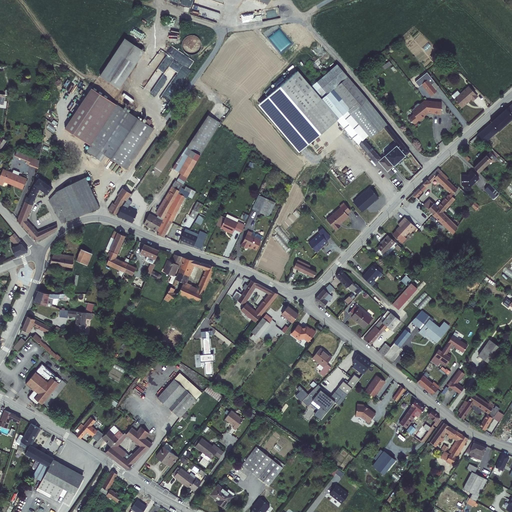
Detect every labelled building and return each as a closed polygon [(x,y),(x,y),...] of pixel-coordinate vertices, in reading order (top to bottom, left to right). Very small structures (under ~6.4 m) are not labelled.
[(194,4),(191,14),(204,17),(207,8),(194,4)] [(129,40),(103,76),(122,89),(147,54),(129,40)] [(190,68),(195,60),(180,51),(173,62),(180,66),(161,97),(170,103),(190,69),(190,68)] [(390,60),(383,65),(385,69),(392,64),(390,60)] [(338,119),(339,118),(325,101),(350,80),(340,68),(315,89),(303,74),(272,98),(311,147),(342,123),(338,119)] [(420,86),(423,84),(422,83),(428,79),(432,85),(436,82),(428,72),(416,81),(420,86)] [(432,85),(428,79),(422,83),(423,84),(432,95),(437,91),(436,90),(432,85)] [(370,137),(383,126),(385,123),(350,80),(325,101),(339,118),(338,119),(342,123),(358,144),(364,139),(368,135),(370,137)] [(458,90),(452,96),(463,108),(474,98),(475,99),(478,96),(469,86),(462,93),(458,90)] [(119,106),(95,88),(66,128),(91,145),(119,106)] [(430,114),(438,116),(440,106),(433,104),(434,103),(424,100),(420,103),(419,103),(417,102),(414,104),(414,107),(417,110),(413,113),(414,114),(408,118),(411,121),(412,121),(414,123),(418,120),(419,121),(423,118),(422,116),(424,114),(425,114),(427,112),(430,113),(430,114)] [(501,132),(511,121),(511,104),(478,135),(486,143),(493,136),(492,135),(498,130),(501,132)] [(119,106),(91,145),(90,147),(94,150),(98,153),(100,150),(105,154),(128,170),(155,131),(119,106)] [(220,125),(208,117),(202,125),(215,133),(220,125)] [(397,144),(384,156),(394,166),(409,153),(385,123),(383,126),(397,144)] [(215,133),(202,125),(173,170),(182,176),(188,179),(215,133)] [(481,141),(476,136),(467,144),(473,149),(481,141)] [(358,144),(389,179),(395,174),(391,169),(382,158),(381,159),(364,139),(358,144)] [(494,151),(498,155),(504,150),(499,145),(494,151)] [(471,159),(461,149),(459,152),(469,162),(471,159)] [(98,153),(96,156),(101,160),(105,154),(100,150),(98,153)] [(497,155),(491,150),(475,168),(480,173),(492,160),(494,162),(497,158),(495,156),(497,155)] [(39,161),(17,151),(14,156),(30,163),(29,165),(38,169),(39,161)] [(384,156),(382,158),(391,169),(394,166),(384,156)] [(11,173),(8,171),(4,180),(14,184),(14,185),(21,188),(26,179),(18,176),(20,172),(13,169),(11,173)] [(440,169),(413,196),(416,199),(436,179),(454,197),(459,192),(447,180),(448,179),(442,173),(442,172),(440,169)] [(472,187),(480,179),(472,171),(469,174),(470,175),(469,176),(463,176),(463,185),(465,188),(472,187)] [(57,193),(50,197),(62,224),(98,208),(85,176),(66,184),(68,187),(57,193)] [(188,179),(182,176),(170,195),(171,196),(178,185),(183,188),(184,187),(188,179)] [(27,197),(17,221),(35,241),(53,232),(58,229),(56,224),(38,232),(26,219),(40,188),(48,194),(53,188),(40,178),(33,186),(28,198),(27,197)] [(156,219),(149,215),(143,224),(157,231),(162,223),(180,192),(182,190),(183,188),(178,185),(171,196),(170,195),(156,219)] [(180,192),(162,223),(157,231),(164,235),(168,227),(188,194),(191,196),(195,189),(188,185),(186,188),(184,187),(183,188),(182,190),(180,192)] [(500,193),(491,185),(486,190),(495,199),(500,193)] [(118,196),(119,197),(125,200),(126,201),(128,199),(131,194),(123,189),(118,196)] [(375,202),(379,199),(370,189),(365,193),(357,199),(357,200),(353,203),(361,213),(366,209),(366,208),(368,207),(374,202),(375,202)] [(273,200),(259,193),(252,207),(267,214),(273,200)] [(451,195),(438,207),(440,209),(440,210),(443,213),(444,213),(456,200),(451,195)] [(115,204),(114,204),(109,211),(116,215),(125,200),(119,197),(115,204)] [(132,203),(128,199),(126,201),(123,205),(118,216),(131,223),(136,214),(127,208),(132,203)] [(423,205),(428,210),(434,204),(430,199),(423,205)] [(195,219),(203,204),(197,201),(189,216),(195,219)] [(210,203),(206,201),(204,205),(199,213),(199,214),(203,217),(210,203)] [(338,225),(348,216),(346,215),(350,211),(343,204),(339,207),(340,208),(326,220),(335,231),(340,227),(338,225)] [(440,209),(438,207),(434,204),(428,210),(443,224),(449,218),(444,213),(443,213),(440,210),(440,209)] [(237,222),(238,219),(226,214),(224,217),(236,223),(237,222)] [(224,217),(221,215),(216,226),(219,227),(224,217)] [(224,217),(219,227),(227,231),(226,232),(231,234),(233,228),(240,232),(244,225),(237,222),(236,223),(224,217)] [(411,233),(417,227),(406,217),(401,222),(403,223),(397,229),(398,230),(394,234),(403,243),(408,238),(405,236),(410,231),(411,233)] [(458,227),(449,218),(443,224),(453,234),(458,227)] [(199,234),(190,230),(190,231),(186,229),(181,239),(201,248),(207,233),(200,230),(199,234)] [(250,231),(246,229),(240,244),(245,246),(246,244),(256,248),(262,236),(261,235),(256,232),(254,232),(253,235),(249,233),(250,231)] [(327,242),(331,239),(323,230),(319,233),(320,235),(309,245),(316,253),(328,243),(327,242)] [(17,243),(10,246),(15,256),(27,251),(27,248),(13,231),(9,237),(13,241),(14,240),(17,243)] [(114,231),(107,248),(110,249),(105,262),(126,270),(128,265),(131,259),(127,257),(124,262),(116,259),(126,236),(114,231)] [(386,239),(387,240),(379,249),(385,255),(396,243),(389,236),(386,239)] [(155,260),(159,251),(144,244),(140,253),(155,260)] [(82,248),(77,261),(87,265),(93,253),(82,248)] [(53,256),(51,256),(50,264),(74,267),(75,264),(73,263),(73,261),(75,261),(75,258),(73,257),(73,256),(53,253),(53,256)] [(172,263),(168,261),(164,270),(172,274),(171,275),(172,276),(169,283),(172,285),(176,276),(173,274),(178,264),(181,257),(175,256),(172,263)] [(199,303),(215,267),(181,257),(178,264),(181,265),(176,276),(172,285),(163,300),(171,304),(177,295),(173,293),(175,290),(173,289),(177,280),(185,283),(193,265),(206,270),(197,289),(195,287),(194,290),(189,288),(191,285),(187,283),(186,286),(182,284),(178,293),(199,303)] [(297,260),(294,269),(314,278),(317,272),(309,269),(310,266),(297,260)] [(155,264),(151,263),(147,273),(150,274),(151,272),(155,264)] [(136,269),(128,265),(126,270),(125,271),(133,275),(136,269)] [(382,273),(374,266),(363,277),(373,286),(376,282),(374,281),(382,273)] [(341,271),(335,277),(346,288),(347,288),(351,283),(352,282),(341,271)] [(411,284),(413,282),(407,277),(402,282),(408,288),(411,284)] [(241,288),(244,291),(237,301),(242,305),(255,287),(264,292),(266,288),(251,281),(248,286),(245,284),(241,288)] [(351,292),(356,292),(359,295),(364,290),(357,284),(355,286),(351,283),(347,288),(351,292)] [(408,288),(393,304),(398,309),(417,289),(411,284),(408,288)] [(315,299),(315,301),(323,307),(332,296),(329,293),(325,290),(324,288),(316,297),(315,298),(315,299)] [(48,293),(38,290),(33,302),(47,306),(47,301),(57,303),(60,297),(66,298),(67,293),(48,293)] [(249,307),(245,304),(238,313),(244,317),(246,315),(248,317),(249,316),(256,322),(278,294),(272,291),(269,294),(256,310),(255,309),(254,310),(250,307),(249,307)] [(349,306),(354,301),(349,297),(345,301),(349,306)] [(509,304),(511,301),(506,298),(502,303),(507,307),(510,305),(509,304)] [(95,302),(90,301),(84,311),(90,312),(95,302)] [(292,323),(299,315),(288,307),(281,315),(292,323)] [(351,318),(350,319),(363,329),(370,320),(354,307),(347,315),(351,318)] [(436,317),(424,307),(421,310),(434,319),(436,317)] [(69,316),(70,310),(61,309),(60,316),(69,317),(69,316)] [(69,316),(77,317),(75,329),(84,330),(85,318),(88,319),(88,313),(70,310),(69,316)] [(421,310),(411,321),(423,330),(420,333),(426,337),(429,334),(438,342),(451,324),(445,319),(440,326),(433,321),(434,319),(421,310)] [(400,321),(390,313),(383,321),(382,323),(387,327),(391,331),(400,321)] [(36,330),(37,327),(50,335),(53,330),(37,320),(27,316),(22,329),(29,332),(31,328),(36,330)] [(262,319),(251,332),(258,338),(269,324),(267,322),(262,319)] [(383,321),(382,320),(365,339),(371,344),(387,327),(382,323),(383,321)] [(184,333),(169,325),(160,341),(175,350),(184,333)] [(301,328),(298,325),(291,333),(293,335),(293,336),(297,339),(304,338),(308,342),(316,332),(311,328),(310,329),(307,327),(305,327),(305,329),(302,329),(302,328),(301,328)] [(395,343),(400,347),(411,333),(405,329),(395,343)] [(205,374),(212,374),(211,361),(214,361),(213,353),(210,354),(209,331),(205,331),(205,337),(202,338),(203,354),(199,354),(200,362),(204,361),(205,374)] [(456,335),(444,351),(449,355),(454,349),(455,350),(458,347),(466,353),(470,347),(456,335)] [(19,349),(26,341),(22,338),(15,346),(19,349)] [(490,340),(478,356),(488,363),(500,347),(490,340)] [(391,347),(386,343),(379,352),(384,356),(387,353),(391,347)] [(400,347),(395,343),(391,347),(387,353),(392,357),(400,347)] [(325,375),(332,365),(327,362),(332,356),(321,347),(313,357),(324,366),(320,371),(325,375)] [(435,356),(448,365),(453,358),(449,355),(444,351),(441,349),(435,356)] [(346,385),(343,382),(338,388),(346,394),(370,364),(358,355),(351,362),(354,364),(352,366),(361,373),(359,375),(357,377),(354,374),(346,385)] [(439,365),(442,361),(435,356),(432,360),(439,365)] [(431,371),(435,365),(431,362),(427,368),(431,371)] [(60,377),(44,363),(27,383),(35,390),(31,394),(35,397),(32,400),(37,405),(40,402),(42,403),(43,403),(44,404),(46,401),(45,401),(62,381),(59,378),(60,377)] [(458,372),(452,380),(454,381),(457,384),(463,376),(458,372)] [(185,390),(195,399),(201,393),(179,373),(173,379),(185,390)] [(362,396),(370,402),(385,381),(377,375),(362,396)] [(433,383),(423,375),(417,382),(432,395),(438,390),(440,386),(434,381),(433,383)] [(165,388),(157,396),(169,408),(185,390),(173,379),(169,383),(167,381),(163,385),(165,388)] [(457,384),(454,381),(450,387),(460,394),(464,389),(457,384)] [(308,394),(297,382),(294,385),(297,388),(293,392),(299,398),(301,396),(306,401),(310,397),(318,404),(316,407),(313,411),(319,415),(332,398),(331,397),(322,390),(323,389),(318,384),(308,394)] [(404,389),(400,386),(392,399),(396,401),(404,389)] [(220,400),(223,395),(209,387),(206,392),(220,400)] [(335,391),(342,397),(345,393),(338,388),(335,391)] [(169,408),(179,417),(195,399),(185,390),(169,408)] [(335,391),(331,397),(332,398),(338,403),(342,397),(335,391)] [(462,410),(460,413),(458,416),(464,419),(474,405),(477,407),(477,406),(488,412),(494,404),(489,401),(487,404),(475,396),(470,402),(469,400),(468,402),(465,401),(460,408),(462,410)] [(318,404),(310,397),(307,400),(316,407),(318,404)] [(410,407),(411,408),(398,426),(402,429),(403,426),(406,428),(415,416),(418,418),(425,408),(415,401),(410,407)] [(363,405),(355,404),(355,416),(360,416),(368,422),(375,414),(367,408),(366,408),(365,407),(365,406),(364,406),(363,405)] [(500,408),(494,404),(488,412),(489,413),(487,415),(492,419),(492,418),(493,416),(494,417),(497,411),(500,408)] [(226,417),(235,424),(233,426),(236,429),(244,419),(232,409),(231,410),(228,408),(226,411),(229,414),(226,417)] [(511,409),(509,408),(503,420),(498,428),(497,427),(492,435),(494,436),(493,437),(498,439),(508,422),(511,424),(511,409)] [(2,420),(1,425),(7,427),(10,418),(19,421),(21,416),(5,410),(1,420),(2,420)] [(439,416),(431,410),(428,414),(430,415),(429,417),(435,422),(439,416)] [(500,421),(504,415),(497,411),(494,417),(500,421)] [(492,419),(487,415),(479,427),(484,430),(492,419)] [(78,431),(76,434),(80,438),(87,430),(93,434),(92,435),(98,440),(103,435),(91,425),(95,420),(91,416),(84,424),(82,422),(77,427),(80,429),(78,431)] [(159,424),(153,420),(148,429),(153,433),(159,424)] [(33,422),(25,439),(23,441),(31,446),(42,426),(33,422)] [(467,438),(444,423),(431,441),(436,445),(446,432),(458,440),(450,454),(446,451),(447,450),(440,446),(439,448),(437,446),(433,453),(447,461),(452,464),(467,438)] [(97,447),(105,439),(111,445),(121,434),(123,433),(113,424),(103,435),(98,440),(93,445),(97,447)] [(111,445),(105,452),(127,468),(152,443),(145,437),(137,431),(131,426),(126,433),(128,435),(140,445),(128,458),(127,457),(126,459),(114,449),(125,438),(121,434),(111,445)] [(149,432),(140,426),(137,431),(145,437),(149,432)] [(415,429),(410,426),(404,433),(409,437),(415,429)] [(422,426),(415,436),(423,441),(429,431),(422,426)] [(212,444),(201,436),(195,444),(203,450),(205,452),(203,455),(198,460),(204,465),(209,459),(208,459),(210,456),(211,456),(214,452),(218,446),(213,442),(212,444)] [(31,446),(23,441),(21,445),(29,449),(31,446)] [(165,442),(155,455),(169,465),(176,455),(168,449),(171,446),(165,442)] [(487,446),(475,442),(469,456),(473,458),(474,457),(482,461),(487,446)] [(31,446),(29,449),(27,453),(41,461),(42,461),(46,454),(31,446)] [(223,450),(218,446),(214,452),(219,456),(223,450)] [(272,459),(255,447),(241,464),(258,477),(272,459)] [(400,461),(388,453),(376,468),(388,477),(400,461)] [(503,453),(496,467),(497,468),(502,470),(510,455),(503,453)] [(46,473),(54,458),(46,454),(42,461),(41,461),(37,468),(46,473)] [(54,479),(63,463),(54,458),(46,473),(40,484),(61,496),(67,486),(54,479)] [(266,484),(280,466),(272,459),(258,477),(266,484)] [(88,477),(63,463),(54,479),(67,486),(78,494),(88,477)] [(331,474),(336,467),(333,465),(328,471),(331,474)] [(463,488),(473,493),(469,498),(470,498),(476,501),(488,479),(478,475),(481,469),(473,465),(470,471),(472,471),(463,488)] [(200,481),(180,466),(173,475),(193,489),(200,481)] [(334,476),(340,469),(336,467),(331,474),(334,476)] [(117,474),(111,470),(100,489),(120,502),(123,497),(108,488),(117,474)] [(208,494),(215,499),(214,501),(221,507),(233,493),(227,488),(225,491),(216,484),(208,494)] [(342,502),(349,493),(337,484),(330,493),(342,502)] [(146,503),(137,497),(131,505),(133,506),(131,509),(134,511),(138,511),(140,511),(141,511),(146,503)] [(248,511),(262,511),(265,508),(256,500),(250,507),(251,508),(248,511)]
